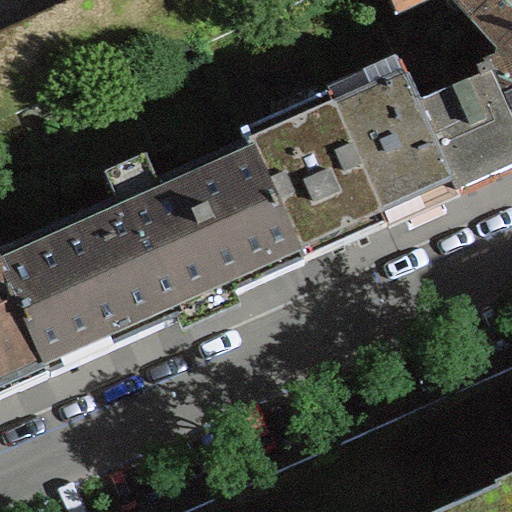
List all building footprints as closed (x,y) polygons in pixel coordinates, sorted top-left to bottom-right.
[(198,33),(201,41),(203,42),(257,17),(279,7),(272,0),(92,0),(0,41),(0,172),(32,158),(14,115),(198,33)] [(391,0),(398,15),(430,0),(453,0),(472,21),(496,0),(391,0)] [(499,62),(486,68),(511,123),(511,0),(496,0),(472,21),(500,52),(499,62)] [(305,51),(307,50),(287,4),(279,7),(257,17),(203,42),(204,45),(223,88),(225,87),(305,51)] [(418,108),(458,194),(511,170),(511,123),(486,68),(484,70),(477,72),(480,80),(421,107),(418,108)] [(387,85),(382,74),(329,98),(386,226),(404,218),(440,202),(458,194),(418,108),(404,78),(387,85)] [(386,226),(329,98),(245,135),(248,143),(249,144),(249,146),(255,157),(255,159),(256,159),(303,263),(386,226)] [(2,271),(48,375),(48,376),(50,375),(51,377),(208,307),(304,265),(303,263),(256,159),(255,159),(255,157),(249,146),(249,144),(247,145),(194,168),(157,184),(156,185),(116,202),(115,203),(79,219),(1,254),(0,254),(0,267),(1,270),(2,271)] [(0,267),(0,397),(19,389),(18,388),(48,375),(2,271),(1,270),(0,267)] [(511,511),(511,373),(197,511),(511,511)]
